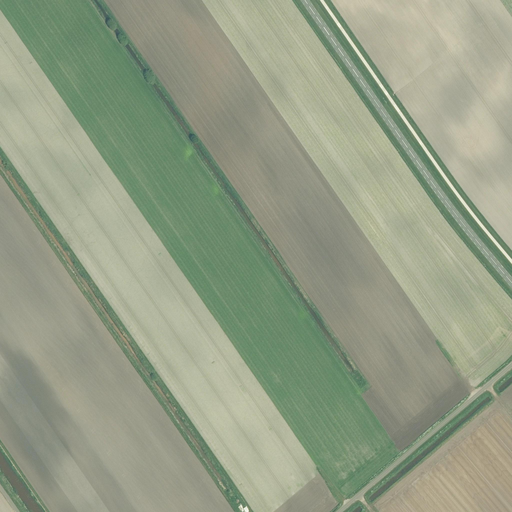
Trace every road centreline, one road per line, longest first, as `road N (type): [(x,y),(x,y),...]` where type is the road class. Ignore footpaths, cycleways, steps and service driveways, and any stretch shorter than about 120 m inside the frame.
road 1 (primary): [(511,283),(304,0)]
road 2 (unclassified): [(338,511),(511,364)]
